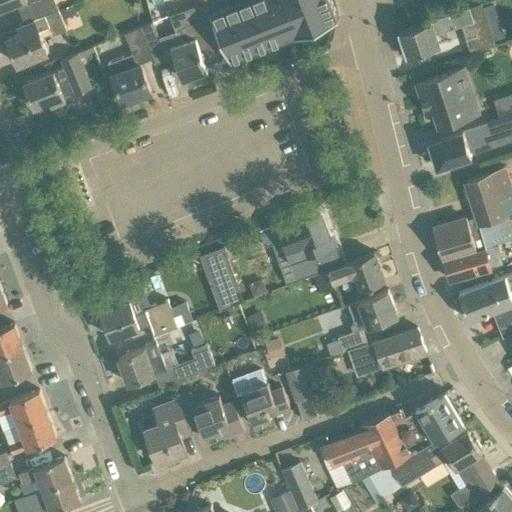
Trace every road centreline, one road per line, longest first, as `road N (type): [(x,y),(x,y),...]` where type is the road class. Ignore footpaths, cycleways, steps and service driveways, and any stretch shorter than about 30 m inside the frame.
road 1 (unknown): [(64,162),(109,261),(321,180),(280,82)]
road 2 (residential): [(0,186),(369,49)]
road 3 (residential): [(130,496),(464,370)]
road 4 (residential): [(130,496),(77,349),(48,327),(0,190)]
road 5 (residential): [(464,370),(394,164),(369,49)]
